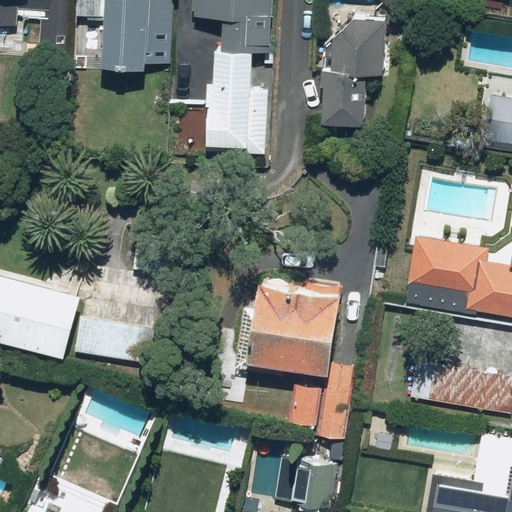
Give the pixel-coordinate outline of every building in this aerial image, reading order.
[(0,0),(0,22),(18,23),(19,8),(42,7),(40,46),(65,44),(67,0),(0,0)] [(101,18),(99,63),(145,66),(145,60),(173,61),(173,0),(75,0),(76,16),(101,18)] [(195,0),(195,12),(222,15),(220,45),(215,44),(212,80),(208,80),(203,148),(266,152),(269,86),(252,85),(254,48),(270,49),(271,14),(273,14),(273,0),(195,0)] [(511,17),(470,11),(461,66),(511,74),(511,17)] [(331,65),(322,65),(320,120),(365,122),(367,70),(384,71),(387,15),(333,12),(331,65)] [(511,94),(491,91),(481,143),(511,148),(511,94)] [(168,213),(137,212),(134,265),(166,266),(168,213)] [(490,245),(417,231),(405,300),(477,312),(477,308),(511,312),(511,260),(488,256),(490,245)] [(0,336),(63,353),(79,290),(0,269),(0,336)] [(327,369),(340,288),(256,274),(250,308),(248,320),(246,334),(250,335),(247,358),(327,369)] [(174,327),(82,312),(75,349),(167,363),(174,327)] [(511,372),(417,356),(411,393),(511,411),(511,408),(511,372)] [(357,363),(329,359),(318,432),(331,434),(346,435),(357,363)] [(323,384),(294,380),(289,419),(317,423),(323,384)] [(281,418),(284,400),(270,398),(267,416),(281,418)] [(319,455),(278,451),(274,496),(315,500),(319,455)] [(511,511),(511,476),(509,476),(507,493),(485,489),(486,479),(431,471),(424,511),(511,511)]
